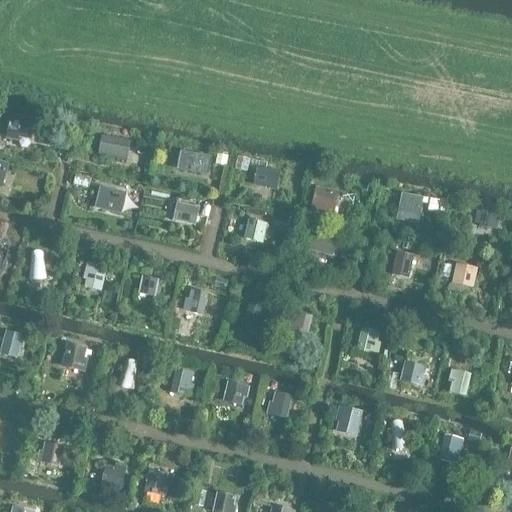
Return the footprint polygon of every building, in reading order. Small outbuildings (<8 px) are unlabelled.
[(30,139),(33,121),(12,117),(10,124),(9,124),(9,125),(10,125),(7,139),(18,141),(19,137),(30,139)] [(125,142),(102,137),(99,153),(122,157),(125,142)] [(212,158),(181,152),(178,171),(209,177),(212,158)] [(10,165),(0,162),(0,189),(3,190),(10,165)] [(276,189),(279,173),(258,169),(254,185),(276,189)] [(127,194),(100,187),(95,210),(122,216),(127,194)] [(333,214),(334,206),(334,205),(330,204),(332,193),(316,190),(312,210),(333,214)] [(398,219),(418,222),(421,204),(408,202),(409,198),(402,197),(398,219)] [(198,210),(179,206),(176,221),(195,225),(198,210)] [(495,232),(498,217),(475,212),(474,220),(477,221),(475,229),(495,232)] [(262,244),(266,226),(257,223),(257,220),(250,218),(245,240),(262,244)] [(332,257),(336,241),(315,235),(310,251),(332,257)] [(407,279),(412,258),(397,254),(392,275),(407,279)] [(42,255),(30,255),(30,261),(28,279),(45,278),(42,260),(42,255)] [(101,290),(105,270),(86,266),(84,276),(87,277),(85,287),(101,290)] [(472,288),(476,270),(456,266),(453,283),(472,288)] [(156,299),(159,281),(142,278),(138,295),(156,299)] [(203,317),(208,295),(191,291),(189,300),(185,299),(183,312),(203,317)] [(266,309),(249,305),(244,327),(264,332),(267,319),(264,319),(266,309)] [(307,340),(313,318),(295,313),(293,323),(290,322),(287,335),(307,340)] [(378,333),(362,330),(358,349),(377,354),(379,344),(376,343),(378,333)] [(23,348),(25,339),(6,333),(1,353),(17,357),(19,347),(23,348)] [(83,360),(85,350),(69,346),(67,353),(66,353),(66,355),(67,355),(64,367),(84,371),(86,361),(83,360)] [(137,366),(125,363),(123,369),(117,385),(134,389),(135,372),(137,366)] [(423,368),(405,364),(401,381),(422,386),(424,377),(421,376),(423,368)] [(192,376),(176,372),(172,391),(190,395),(193,386),(190,385),(192,376)] [(465,397),(470,377),(451,372),(449,382),(452,383),(450,393),(465,397)] [(250,388),(227,383),(223,403),(242,408),(244,399),(248,400),(250,388)] [(286,418),(291,398),(275,395),(273,404),(270,404),(267,413),(286,418)] [(355,434),(359,415),(341,410),(338,419),(341,420),(339,430),(355,434)] [(402,423),(390,425),(391,431),(391,449),(409,446),(403,429),(402,423)] [(456,464),(461,441),(451,439),(450,442),(444,440),(440,460),(456,464)] [(59,467),(63,449),(45,445),(43,453),(40,453),(38,462),(59,467)] [(119,490),(125,469),(115,467),(114,470),(107,468),(102,485),(119,490)] [(163,486),(166,476),(150,473),(146,492),(164,497),(167,487),(163,486)] [(217,494),(212,511),(234,511),(236,507),(233,506),(234,499),(217,494)]
